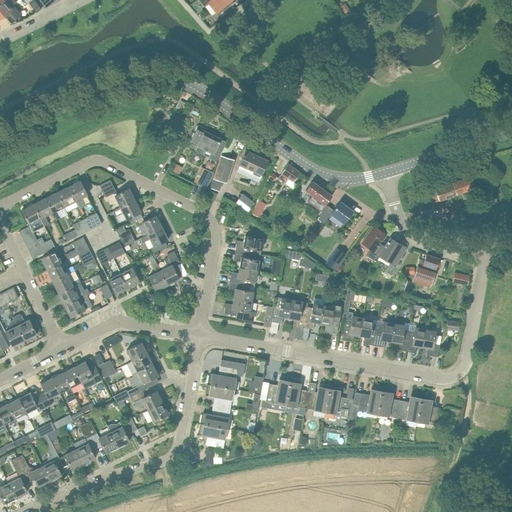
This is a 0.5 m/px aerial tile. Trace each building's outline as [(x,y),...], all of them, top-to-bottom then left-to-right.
[(4,0),(0,3),(0,18),(4,15),(11,24),(22,15),(14,6),(11,9),(4,0)] [(31,0),(28,3),(36,12),(41,8),(33,0),(31,0)] [(199,0),(204,5),(208,2),(217,14),(231,4),(233,2),(235,0),(199,0)] [(345,14),(345,13),(349,10),(344,3),(340,7),(345,14)] [(220,155),(226,142),(220,139),(221,139),(205,131),(206,129),(199,126),(191,141),(198,144),(197,145),(198,146),(196,151),(203,155),(206,149),(214,153),(211,159),(216,162),(220,155)] [(173,153),(181,139),(170,133),(162,147),(173,153)] [(227,158),(235,141),(231,139),(229,144),(226,142),(220,155),(210,188),(217,190),(220,181),(227,183),(234,160),(227,158)] [(240,165),(237,171),(251,178),(254,172),(261,176),(268,161),(246,151),(239,165),(240,165)] [(285,163),(288,157),(282,154),(279,160),(285,163)] [(211,171),(214,165),(207,162),(204,168),(211,171)] [(282,173),(278,178),(285,183),(293,188),(296,184),(294,182),(294,181),(300,173),(287,164),(282,172),(281,173),(282,173)] [(205,188),(213,173),(203,168),(195,183),(205,188)] [(271,173),(268,178),(273,181),(276,177),(271,173)] [(439,201),(475,189),(471,177),(435,189),(435,190),(439,201)] [(105,198),(108,197),(116,192),(110,180),(99,186),(104,195),(105,198)] [(80,181),(68,187),(76,202),(79,209),(85,206),(82,199),(87,196),(84,190),(80,181)] [(330,215),(334,210),(325,205),(332,196),(312,181),(305,190),(312,195),(307,202),(321,212),(321,211),(323,212),(318,219),(324,224),(330,215)] [(63,208),(76,202),(68,187),(56,193),(63,208)] [(120,208),(128,203),(134,200),(129,189),(114,196),(120,208)] [(56,221),(61,218),(57,211),(63,208),(56,193),(45,198),(52,213),(56,221)] [(244,195),(242,199),(251,204),(253,201),(244,195)] [(44,226),(49,224),(45,216),(52,213),(45,198),(34,204),(34,206),(41,219),(44,226)] [(245,210),(248,206),(238,199),(236,203),(245,210)] [(142,217),(140,213),(141,212),(134,200),(128,203),(120,208),(112,211),(115,217),(122,214),(125,220),(128,218),(131,223),(142,217)] [(345,222),(347,219),(353,211),(340,202),(334,210),(330,215),(341,223),(343,221),(345,222)] [(28,225),(37,220),(41,219),(34,206),(34,204),(21,210),(28,225)] [(90,230),(102,224),(96,213),(85,219),(90,230)] [(265,224),(268,220),(262,215),(259,219),(265,224)] [(147,234),(161,227),(156,216),(147,220),(141,223),(147,234)] [(78,237),(82,235),(90,230),(85,219),(72,226),(75,230),(78,236),(78,237)] [(22,239),(33,234),(29,226),(19,232),(22,239)] [(375,261),(378,256),(385,246),(379,243),(385,235),(374,226),(368,235),(362,243),(371,249),(366,256),(375,261)] [(168,240),(161,227),(147,234),(147,235),(140,238),(143,243),(150,239),(153,247),(151,248),(153,253),(156,251),(156,252),(167,246),(164,241),(168,240)] [(124,246),(135,240),(129,229),(118,234),(124,246)] [(66,242),(78,236),(75,230),(63,235),(66,242)] [(263,239),(264,233),(249,230),(248,236),(245,236),(244,242),(236,240),(236,241),(237,241),(235,251),(256,255),(260,256),(261,250),(262,250),(264,239),(263,239)] [(25,244),(35,238),(33,234),(22,239),(25,244)] [(38,243),(36,240),(35,238),(25,244),(27,248),(38,243)] [(40,248),(44,245),(41,238),(36,240),(38,243),(40,248)] [(78,254),(89,249),(83,238),(72,243),(78,254)] [(395,265),(400,257),(406,248),(401,246),(402,245),(390,238),(385,246),(378,256),(390,263),(391,263),(395,265)] [(113,259),(125,253),(119,242),(108,247),(113,259)] [(40,248),(38,243),(27,248),(30,253),(40,248)] [(53,243),(40,249),(42,253),(43,254),(55,248),(53,243)] [(101,265),(113,259),(108,247),(96,253),(101,265)] [(32,259),(43,254),(42,253),(40,249),(40,248),(30,253),(32,259)] [(335,271),(340,265),(347,255),(337,248),(326,263),(335,271)] [(84,266),(95,261),(89,249),(78,254),(84,266)] [(47,270),(50,268),(61,263),(55,251),(50,254),(41,259),(47,270)] [(168,285),(179,279),(172,266),(179,262),(174,251),(166,255),(168,257),(163,259),(167,267),(160,270),(168,285)] [(258,271),(260,261),(255,260),(256,255),(235,251),(233,261),(240,262),(239,268),(258,271)] [(156,264),(154,258),(152,253),(147,256),(156,273),(148,277),(155,291),(168,285),(160,270),(157,263),(156,264)] [(416,269),(413,278),(431,283),(439,259),(426,255),(424,261),(419,259),(416,269)] [(65,270),(61,263),(50,268),(47,270),(53,282),(75,271),(72,266),(65,270)] [(338,275),(343,268),(340,265),(335,271),(335,272),(338,275)] [(128,288),(139,282),(135,273),(132,268),(121,273),(128,288)] [(256,281),(258,271),(239,268),(238,273),(230,272),(231,272),(229,282),(250,286),(254,287),(255,281),(256,281)] [(59,294),(66,290),(80,283),(78,278),(77,276),(75,275),(73,272),(75,271),(53,282),(59,294)] [(100,283),(105,281),(101,273),(96,276),(100,283)] [(116,294),(128,288),(121,273),(109,280),(111,285),(116,294)] [(467,285),(469,276),(454,273),(452,282),(467,285)] [(406,293),(410,281),(404,279),(400,291),(406,293)] [(252,303),(254,292),(249,292),(250,286),(229,282),(227,292),(234,293),(233,299),(248,302),(250,303),(252,303)] [(84,290),(80,283),(66,290),(59,294),(65,305),(87,294),(89,293),(87,289),(84,290)] [(105,299),(112,296),(106,284),(99,288),(105,299)] [(6,305),(9,303),(18,298),(13,288),(1,294),(6,305)] [(70,317),(92,306),(87,294),(65,305),(70,317)] [(289,318),(292,301),(282,299),(282,298),(276,297),(275,302),(273,312),(271,322),(282,324),(283,317),(289,318)] [(248,312),(250,303),(248,302),(233,299),(232,305),(224,303),(224,304),(225,304),(223,314),(236,316),(236,317),(253,320),(254,313),(248,312)] [(303,328),(307,307),(308,304),(303,303),(292,301),(289,318),(294,319),(293,327),(293,326),(303,328)] [(323,307),(320,324),(326,325),(324,333),(325,333),(325,332),(335,333),(337,334),(342,304),(334,303),(333,308),(323,307)] [(320,324),(323,307),(314,305),(313,309),(307,307),(303,328),(313,329),(314,323),(320,324)] [(359,336),(361,326),(362,318),(352,316),(353,313),(347,312),(345,319),(344,330),(342,340),(352,342),(353,335),(359,336)] [(25,322),(22,315),(19,314),(13,317),(14,319),(13,320),(23,340),(36,334),(29,320),(25,322)] [(373,345),(377,325),(372,324),(373,320),(362,318),(361,326),(359,336),(365,337),(363,345),(364,345),(364,344),(373,345)] [(12,346),(23,340),(13,320),(10,321),(9,324),(11,328),(5,332),(8,337),(12,346)] [(458,330),(459,322),(447,321),(446,329),(458,330)] [(391,335),(394,324),(384,322),(383,326),(377,325),(373,345),(384,347),(385,340),(390,341),(391,335)] [(405,351),(415,353),(416,346),(422,347),(425,329),(415,327),(416,324),(410,323),(409,331),(407,339),(405,351)] [(405,351),(407,339),(409,331),(403,330),(404,326),(394,324),(391,335),(390,341),(396,343),(395,351),(396,349),(405,351)] [(437,357),(441,336),(435,335),(436,331),(425,329),(422,347),(428,348),(427,355),(437,357)] [(0,346),(2,351),(4,350),(9,348),(3,336),(0,337),(0,346)] [(109,340),(102,343),(106,350),(113,346),(109,340)] [(142,342),(126,350),(132,361),(148,353),(145,349),(147,348),(143,341),(142,342)] [(132,361),(127,364),(132,375),(137,372),(153,364),(151,360),(152,359),(149,353),(148,353),(132,361)] [(110,360),(104,363),(110,375),(116,372),(110,360)] [(210,374),(208,384),(233,389),(236,375),(242,377),(245,364),(221,360),(220,366),(220,367),(219,376),(210,374)] [(80,363),(73,366),(74,367),(84,388),(95,382),(101,379),(100,376),(95,367),(90,370),(85,361),(80,364),(80,363)] [(104,363),(98,366),(104,378),(110,375),(104,363)] [(137,372),(132,375),(138,386),(139,385),(139,386),(143,383),(158,376),(156,371),(157,370),(154,363),(153,364),(137,372)] [(69,368),(62,372),(63,373),(71,390),(73,393),(84,388),(74,367),(69,369),(69,368)] [(58,374),(51,377),(52,378),(59,393),(65,390),(67,395),(64,397),(68,403),(76,398),(73,393),(71,390),(63,373),(58,375),(58,374)] [(285,404),(290,379),(280,377),(278,386),(269,384),(266,401),(261,400),(260,406),(271,408),(272,402),(285,404)] [(59,393),(52,378),(47,381),(46,379),(40,383),(45,393),(38,396),(45,408),(51,405),(48,399),(59,393)] [(305,408),(307,400),(308,392),(299,390),(300,381),(290,379),(285,404),(305,408)] [(138,386),(126,391),(129,397),(142,391),(146,389),(143,383),(139,386),(139,385),(138,386)] [(230,408),(233,389),(208,384),(206,395),(215,396),(213,405),(230,408)] [(326,404),(330,386),(319,384),(318,393),(308,392),(307,400),(305,408),(325,412),(326,404)] [(340,388),(330,386),(326,404),(325,412),(339,414),(339,416),(350,418),(353,399),(347,398),(347,399),(338,397),(340,388)] [(358,410),(378,414),(382,388),(372,387),(370,396),(361,394),(360,394),(357,410),(358,410)] [(397,417),(398,411),(400,401),(391,400),(392,390),(382,388),(378,414),(397,417)] [(142,391),(129,397),(132,403),(134,402),(137,407),(144,404),(147,410),(154,407),(163,402),(160,395),(159,396),(156,391),(147,396),(145,397),(142,391)] [(25,394),(18,397),(19,398),(24,409),(26,413),(37,408),(38,411),(45,408),(38,396),(33,398),(30,393),(26,395),(25,394)] [(418,416),(422,396),(411,394),(409,403),(400,401),(398,411),(397,417),(417,421),(418,416)] [(439,408),(430,407),(432,397),(422,396),(418,416),(417,421),(436,425),(440,408),(439,408)] [(14,399),(7,403),(7,404),(13,415),(15,419),(26,413),(24,409),(19,398),(14,400),(14,399)] [(154,407),(147,410),(149,413),(153,422),(168,414),(166,410),(165,409),(167,409),(163,402),(154,407)] [(83,413),(94,407),(91,403),(80,408),(81,410),(83,413)] [(3,405),(0,405),(0,416),(2,420),(4,424),(15,419),(13,415),(7,404),(3,406),(3,405)] [(226,428),(230,408),(213,405),(212,415),(202,413),(201,423),(226,428)] [(84,415),(83,413),(81,410),(70,416),(73,421),(84,415)] [(131,433),(137,430),(130,417),(125,420),(131,433)] [(131,433),(125,420),(115,424),(111,424),(107,426),(110,432),(118,448),(125,445),(124,444),(129,441),(126,435),(131,433)] [(99,438),(90,421),(85,424),(93,441),(97,448),(102,446),(106,453),(111,450),(111,452),(118,448),(110,432),(99,438)] [(299,431),(305,433),(307,424),(301,422),(299,431)] [(223,448),(226,428),(201,423),(199,434),(208,436),(206,445),(223,448)] [(84,465),(90,462),(90,461),(95,458),(91,451),(97,448),(93,441),(85,424),(79,427),(85,439),(80,441),(82,446),(76,449),(84,465)] [(57,453),(63,450),(53,431),(48,434),(57,453)] [(39,438),(37,434),(30,437),(28,434),(24,436),(26,441),(28,444),(31,442),(39,438)] [(43,466),(50,482),(56,479),(56,478),(61,475),(56,465),(62,463),(57,453),(48,434),(41,437),(51,456),(48,457),(47,461),(48,464),(43,466)] [(15,446),(26,441),(24,436),(13,442),(15,446)] [(0,453),(7,450),(15,446),(13,442),(0,448),(0,453)] [(213,459),(214,449),(208,448),(206,458),(213,459)] [(77,469),(84,465),(76,449),(65,455),(72,470),(77,467),(77,469)] [(4,455),(7,461),(17,457),(14,450),(4,455)] [(34,470),(33,468),(28,466),(22,455),(17,458),(26,476),(29,482),(34,480),(38,487),(43,484),(44,485),(50,482),(43,466),(34,470)] [(16,499),(23,496),(22,495),(27,492),(23,485),(29,482),(26,476),(17,458),(11,461),(19,478),(8,483),(16,499)] [(0,499),(1,499),(4,504),(9,501),(9,503),(16,499),(8,483),(2,486),(0,483),(0,499)]
